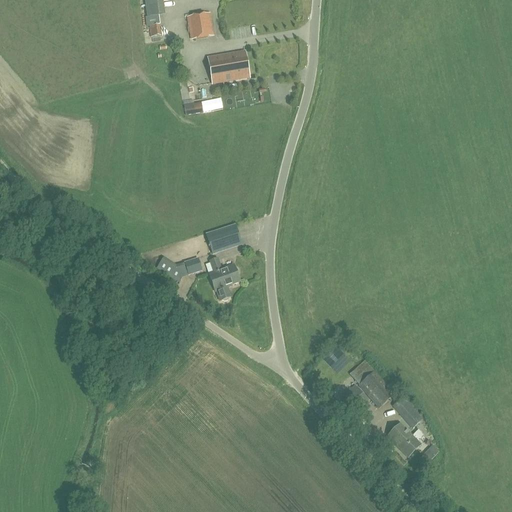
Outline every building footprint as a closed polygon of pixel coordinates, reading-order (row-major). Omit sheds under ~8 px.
[(145,0),(147,15),(150,37),(161,36),(158,14),(163,13),(161,0),(145,0)] [(191,40),(213,36),(209,13),(187,17),(191,40)] [(208,59),(212,84),(249,78),(245,53),(208,59)] [(193,105),(185,106),(186,115),(194,114),(193,105)] [(206,235),(212,254),(241,245),(235,226),(206,235)] [(181,280),(176,266),(164,258),(162,260),(157,268),(179,283),(181,280)] [(184,264),(188,276),(201,272),(197,259),(184,264)] [(236,268),(235,268),(234,265),(221,270),(217,259),(210,262),(214,272),(209,274),(215,292),(216,292),(220,301),(222,301),(223,301),(224,302),(226,302),(227,301),(228,300),(228,299),(229,298),(231,298),(227,288),(227,287),(240,282),(237,274),(238,274),(238,273),(238,272),(238,271),(238,270),(238,269),(237,269),(237,268),(236,268)] [(374,374),(359,387),(380,409),(394,396),(374,374)] [(368,400),(357,388),(344,399),(356,412),(368,400)] [(421,421),(402,399),(392,408),(411,430),(421,421)] [(413,437),(407,431),(401,425),(388,437),(408,458),(421,446),(418,443),(424,437),(419,431),(413,437)] [(436,451),(431,446),(424,453),(429,458),(436,451)]
